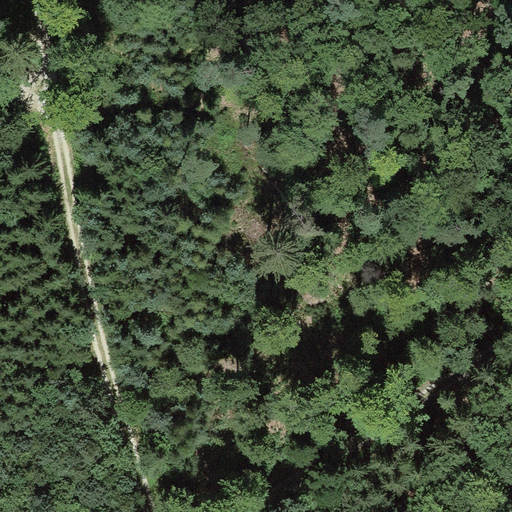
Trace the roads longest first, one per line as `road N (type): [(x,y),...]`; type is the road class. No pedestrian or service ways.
road 1 (track): [(147,511),(78,250),(32,0)]
road 2 (track): [(511,339),(214,511)]
